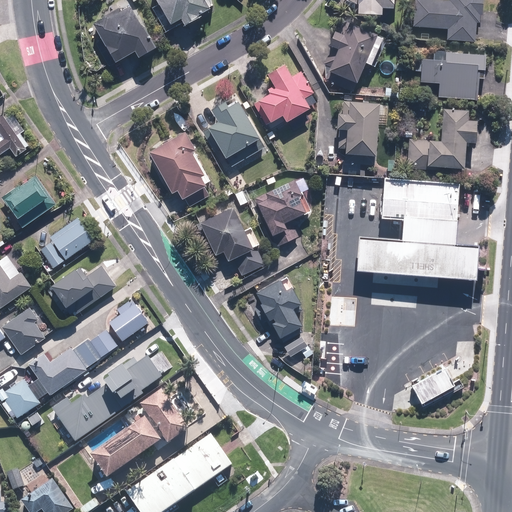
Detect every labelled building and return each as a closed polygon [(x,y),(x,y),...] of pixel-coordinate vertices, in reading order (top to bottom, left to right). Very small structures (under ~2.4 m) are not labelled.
[(208,9),(202,0),(155,0),(159,5),(152,9),(166,33),(183,24),(183,25),(196,17),(195,16),(208,9)] [(356,0),(356,14),(380,15),(380,8),(391,9),(391,0),(356,0)] [(434,0),(414,0),(413,27),(448,29),(447,38),(474,40),(475,23),(478,23),(479,16),(480,16),(481,0),(449,0),(449,1),(434,0)] [(96,44),(109,66),(134,52),(137,56),(154,47),(142,28),(140,29),(128,8),(121,12),(119,9),(92,24),(102,40),(96,44)] [(352,92),(375,35),(343,22),(338,34),(334,32),(328,46),(331,47),(323,65),(330,67),(324,80),(352,92)] [(444,61),(421,59),(420,82),(438,84),(437,97),(476,100),(478,79),(483,79),(484,56),(445,53),(444,61)] [(253,104),(265,125),(282,115),(284,120),(307,107),(303,99),(312,93),(300,72),(290,78),(283,65),(266,75),(273,87),(267,90),(270,95),(253,104)] [(219,148),(231,167),(264,148),(237,102),(227,108),(224,102),(210,110),(218,123),(203,132),(214,151),(219,148)] [(373,164),(378,104),(341,102),(341,115),(338,114),(337,130),(339,130),(338,148),(344,149),(344,154),(345,154),(344,162),(373,164)] [(408,140),(406,168),(439,170),(439,167),(462,168),(463,143),(473,143),(474,121),(466,121),(466,111),(442,110),(440,142),(408,140)] [(25,149),(1,115),(0,115),(0,133),(4,140),(0,142),(0,152),(9,147),(15,156),(25,149)] [(184,132),(148,152),(171,193),(177,190),(181,198),(183,197),(188,206),(208,195),(203,186),(204,185),(200,177),(203,176),(190,152),(194,150),(184,132)] [(3,200),(22,227),(55,204),(36,176),(3,200)] [(462,183),(386,178),(383,216),(401,218),(455,221),(460,222),(462,183)] [(292,181),(255,198),(278,246),(298,237),(290,220),(305,213),(297,196),(299,195),(292,181)] [(247,202),(242,189),(232,192),(237,206),(247,202)] [(252,249),(232,207),(197,224),(205,241),(208,239),(215,255),(222,252),(227,261),(234,257),(242,275),(264,265),(255,248),(252,249)] [(358,237),(355,270),(463,279),(474,279),(476,246),(465,245),(453,244),(455,221),(401,218),(400,240),(358,237)] [(50,238),(66,259),(92,240),(77,219),(50,238)] [(50,243),(41,250),(53,267),(62,261),(50,243)] [(0,307),(30,287),(20,273),(10,280),(0,266),(0,307)] [(70,303),(76,313),(114,286),(101,266),(85,277),(79,269),(75,272),(74,270),(52,286),(66,306),(70,303)] [(278,281),(255,293),(261,303),(254,307),(263,323),(266,321),(269,327),(273,325),(279,337),(301,326),(291,309),(299,305),(290,288),(284,291),(278,281)] [(109,322),(122,340),(147,322),(131,300),(117,310),(120,314),(109,322)] [(2,327),(21,354),(44,338),(33,322),(37,320),(28,308),(2,327)] [(47,392),(49,395),(86,370),(85,368),(117,345),(106,329),(89,341),(88,338),(72,350),(71,349),(50,363),(43,354),(28,364),(38,379),(28,386),(23,380),(5,392),(9,397),(5,400),(17,417),(39,402),(37,399),(47,392)] [(306,346),(299,336),(283,346),(290,356),(306,346)] [(52,410),(75,443),(142,396),(140,393),(161,379),(159,376),(172,367),(161,352),(148,361),(147,359),(136,366),(133,361),(107,379),(109,381),(103,385),(105,388),(87,400),(84,397),(71,406),(67,400),(52,410)] [(444,366),(410,385),(414,393),(420,403),(454,385),(448,374),(444,366)] [(90,453),(107,477),(162,438),(160,437),(163,435),(167,441),(188,427),(161,389),(141,403),(150,416),(147,419),(145,415),(90,453)] [(45,437),(39,430),(29,437),(34,445),(45,437)] [(60,449),(51,436),(42,442),(51,455),(60,449)] [(125,494),(137,511),(164,511),(230,466),(209,436),(125,494)] [(23,487),(17,470),(7,473),(13,490),(23,487)] [(67,511),(73,509),(51,480),(22,502),(29,511),(37,511),(40,510),(42,511),(67,511)] [(0,511),(8,511),(8,503),(0,503),(0,511)]
